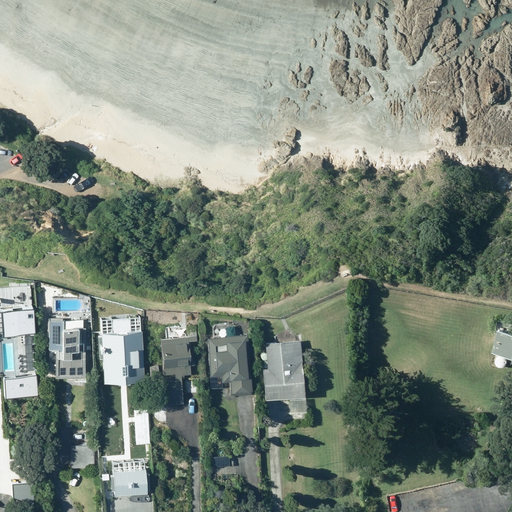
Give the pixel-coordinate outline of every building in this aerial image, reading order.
[(0,308),(0,332),(31,331),(30,307),(0,308)] [(54,376),(84,377),(84,326),(83,326),(83,318),(48,318),(48,348),(54,348),(54,376)] [(511,351),(511,328),(496,325),(492,348),(511,351)] [(231,379),(231,389),(253,388),(250,330),(225,331),(226,334),(208,335),(211,373),(222,372),(222,379),(231,379)] [(101,333),(104,382),(143,379),(140,331),(101,333)] [(164,381),(165,404),(183,402),(181,374),(191,373),(191,364),(195,364),(193,348),(192,348),(191,340),(196,339),(196,335),(159,338),(162,374),(174,373),(175,380),(164,381)] [(303,397),(300,338),(265,340),(266,368),(261,368),(263,399),(303,397)] [(2,377),(3,397),(37,395),(36,375),(2,377)] [(69,444),(69,466),(94,467),(95,445),(69,444)] [(145,464),(111,466),(113,489),(146,487),(145,464)] [(32,477),(11,478),(12,492),(33,497),(32,477)]
